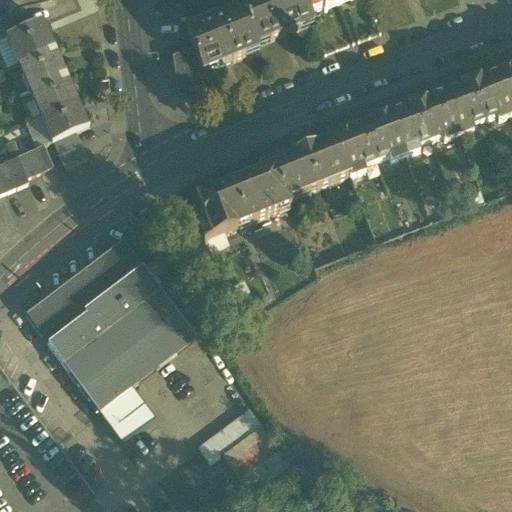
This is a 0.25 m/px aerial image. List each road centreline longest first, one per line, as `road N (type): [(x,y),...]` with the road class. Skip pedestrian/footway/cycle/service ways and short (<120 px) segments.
road 1 (residential): [(149,163),(511,15)]
road 2 (secondary): [(0,277),(149,163)]
road 3 (secondary): [(149,163),(125,0)]
road 4 (unknown): [(206,275),(141,169)]
